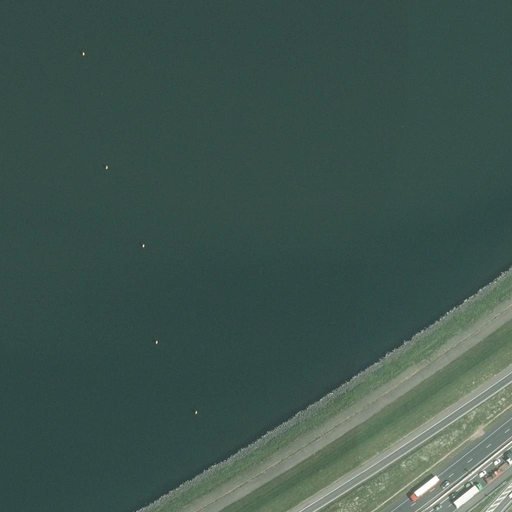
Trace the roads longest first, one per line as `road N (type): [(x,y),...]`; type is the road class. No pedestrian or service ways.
road 1 (motorway): [(511,376),(306,511)]
road 2 (motorway): [(511,426),(402,511)]
